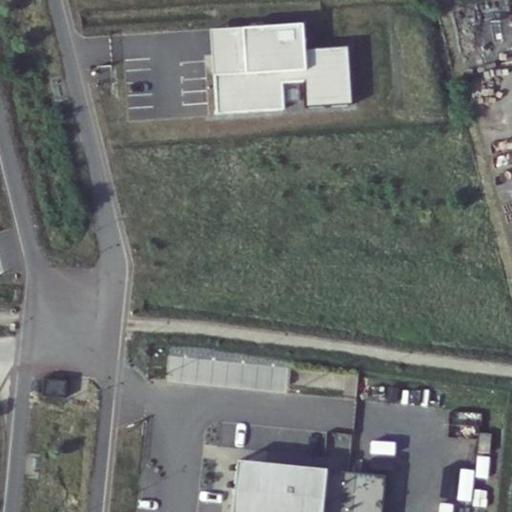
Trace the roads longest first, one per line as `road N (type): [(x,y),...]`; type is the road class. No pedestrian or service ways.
road 1 (residential): [(98,511),(122,264),(58,0)]
road 2 (residential): [(0,138),(33,272),(9,511)]
